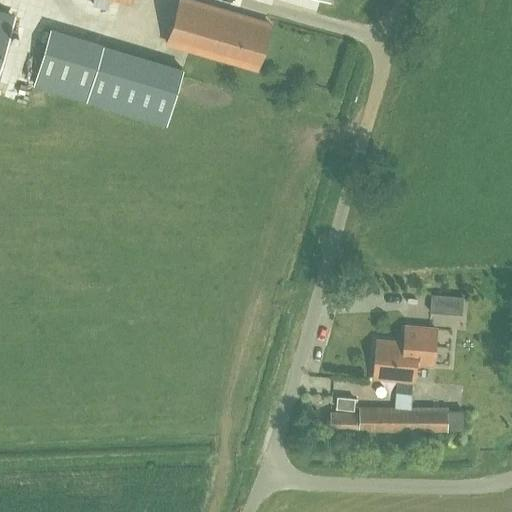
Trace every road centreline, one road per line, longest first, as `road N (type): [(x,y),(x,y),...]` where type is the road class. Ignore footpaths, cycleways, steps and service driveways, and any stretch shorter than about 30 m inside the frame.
road 1 (unclassified): [(265,475),(404,0)]
road 2 (unclassified): [(511,480),(402,487),(265,475)]
